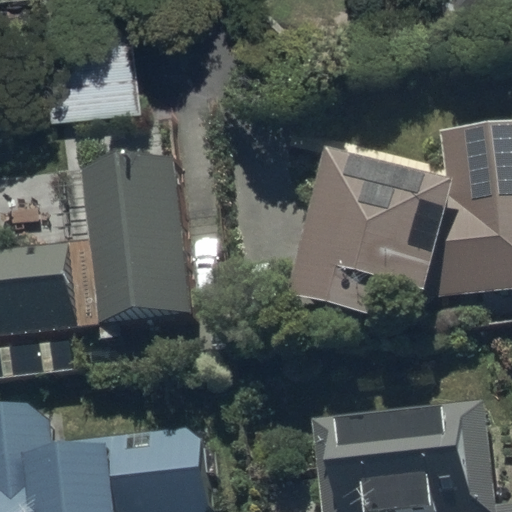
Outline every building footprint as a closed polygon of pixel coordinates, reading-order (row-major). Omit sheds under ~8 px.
[(511,0),(431,0),(433,10),(511,1),(511,0)] [(43,11),(51,107),(139,100),(132,4),(43,11)] [(451,180),(342,152),(303,300),(386,322),(396,284),(443,297),(511,290),(511,125),(447,132),(451,180)] [(181,155),(88,166),(105,322),(199,311),(181,155)] [(0,343),(84,336),(76,242),(0,248),(0,343)] [(56,403),(0,408),(0,511),(209,511),(201,429),(60,443),(56,403)] [(488,407),(323,426),(332,511),(511,511),(511,506),(500,508),(488,407)]
